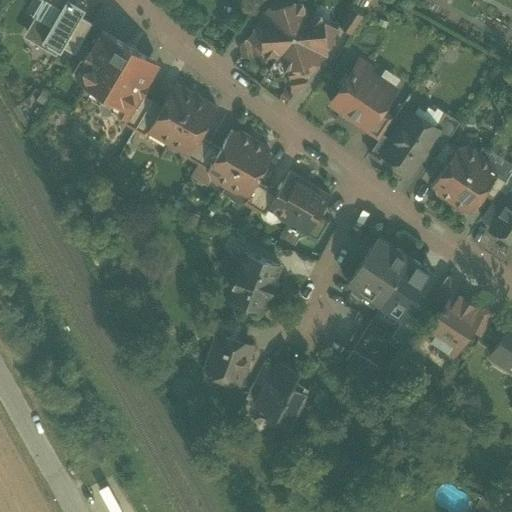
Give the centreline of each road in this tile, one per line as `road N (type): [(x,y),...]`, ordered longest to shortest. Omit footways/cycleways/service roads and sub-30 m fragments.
road 1 (residential): [(366,185),(161,28),(136,0)]
road 2 (residential): [(511,288),(366,185)]
road 3 (residential): [(366,185),(315,291),(307,330)]
road 4 (unclassified): [(0,378),(74,511)]
